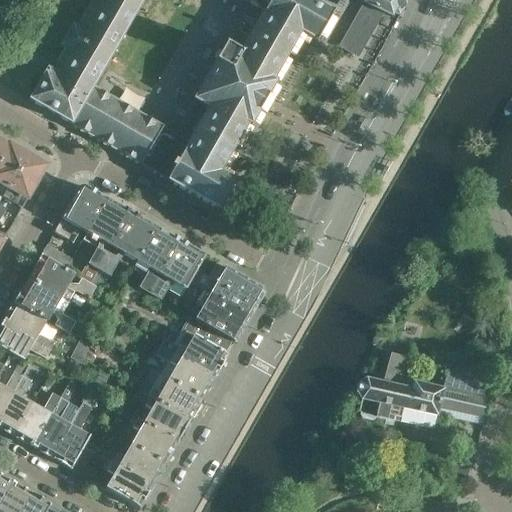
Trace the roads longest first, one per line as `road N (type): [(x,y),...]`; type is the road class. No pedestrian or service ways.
road 1 (secondary): [(302,280),(451,0)]
road 2 (secondary): [(174,511),(302,280)]
road 3 (residential): [(78,152),(302,280)]
road 4 (residential): [(511,510),(479,500),(511,373)]
road 5 (residential): [(78,152),(0,287)]
